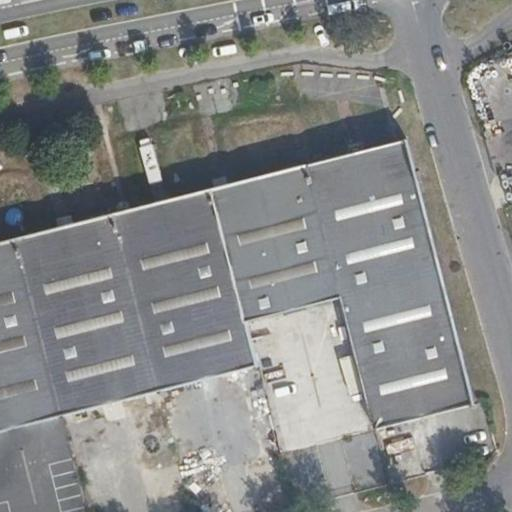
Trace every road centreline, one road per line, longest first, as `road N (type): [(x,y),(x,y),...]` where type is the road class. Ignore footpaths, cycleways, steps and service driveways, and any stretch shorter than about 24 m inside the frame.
road 1 (unclassified): [(511,351),(412,0)]
road 2 (tertiary): [(0,62),(308,0)]
